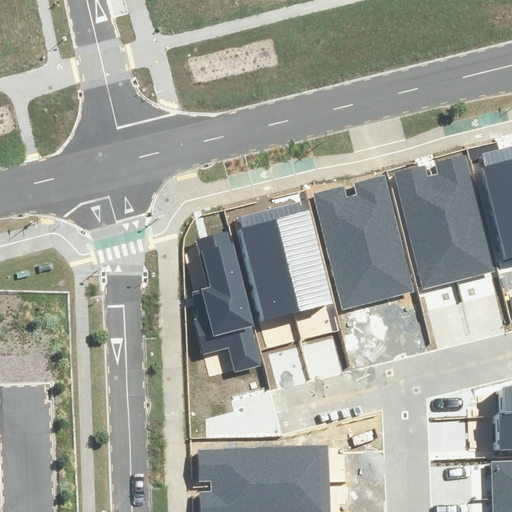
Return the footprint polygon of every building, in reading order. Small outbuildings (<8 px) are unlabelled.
[(430,175),(455,280),(493,271),(466,156),(436,163),(438,173),(430,175)] [(511,157),(480,166),(504,261),(511,259),(511,157)] [(394,173),(422,288),(455,280),(430,175),(428,165),(394,173)] [(351,196),(376,301),(415,292),(388,176),(384,178),(357,184),(359,194),(351,196)] [(316,194),(343,309),(376,301),(351,196),(349,186),(316,194)] [(309,208),(276,216),(300,312),(334,303),(309,208)] [(239,226),(263,321),(300,312),(276,216),(239,226)] [(192,313),(202,355),(230,348),(236,370),(260,363),(226,233),(197,241),(209,288),(194,291),(200,311),(192,313)] [(511,384),(503,387),(505,411),(511,411),(511,384)] [(499,411),(499,447),(511,447),(511,411),(505,411),(499,411)] [(330,448),(200,452),(201,484),(211,483),(211,487),(331,483),(330,448)] [(511,461),(492,462),(493,499),(511,498),(511,461)] [(201,492),(201,511),(331,511),(331,483),(211,487),(211,491),(201,492)] [(492,511),(511,511),(511,498),(493,499),(492,511)]
